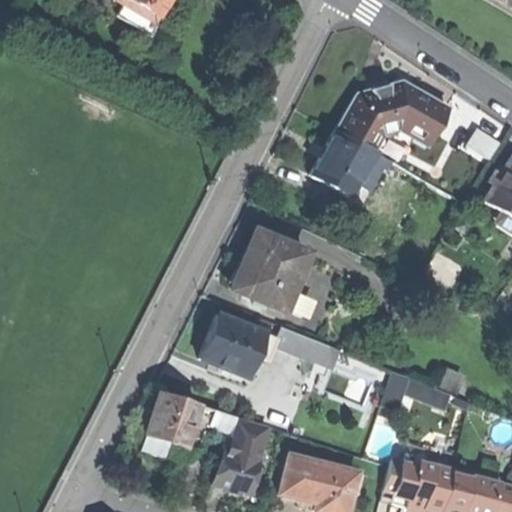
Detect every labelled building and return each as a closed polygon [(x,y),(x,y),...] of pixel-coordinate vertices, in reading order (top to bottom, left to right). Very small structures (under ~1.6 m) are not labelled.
[(151,24),(155,18),(125,0),(123,0),(120,6),(151,24)] [(125,0),(155,18),(165,0),(125,0)] [(397,117),(428,134),(445,102),(421,88),(397,75),(354,87),(335,123),(363,138),(373,119),(375,117),(397,117)] [(424,140),(428,134),(397,117),(394,123),(424,140)] [(383,125),(373,119),(363,138),(373,144),(383,125)] [(464,137),(486,151),(496,136),(474,121),(464,137)] [(355,177),(373,144),(363,138),(335,123),(322,146),(311,167),(349,188),(355,177)] [(385,150),(373,144),(355,177),(367,183),(385,150)] [(497,204),(511,213),(511,152),(508,150),(497,168),(490,179),(481,194),(497,204)] [(483,175),(490,179),(497,168),(490,164),(483,175)] [(510,226),(511,223),(511,213),(497,204),(491,214),(510,226)] [(232,279),(282,300),(305,245),(254,225),(245,247),(234,275),(232,279)] [(228,273),(234,275),(245,247),(240,245),(234,258),(228,273)] [(211,321),(195,314),(179,351),(195,358),(211,321)] [(224,337),(216,357),(238,366),(248,370),(263,376),(271,355),(280,332),(233,314),(224,337)] [(298,326),(293,338),(292,341),(349,363),(355,348),(298,326)] [(293,338),(280,332),(271,355),(284,360),(292,341),(293,338)] [(434,378),(456,386),(461,372),(439,364),(434,378)] [(246,376),(248,370),(238,366),(236,372),(246,376)] [(384,400),(402,404),(409,374),(391,370),(384,400)] [(196,394),(157,383),(150,406),(145,425),(169,432),(184,436),(196,394)] [(234,405),(196,394),(184,436),(169,432),(165,448),(195,456),(206,418),(229,424),(233,409),(234,405)] [(212,475),(249,483),(266,417),(233,409),(229,424),(212,475)] [(165,448),(169,432),(145,425),(140,440),(165,448)] [(288,446),(279,483),(308,491),(317,493),(314,503),(324,506),(344,511),(346,503),(356,463),(288,446)] [(440,504),(442,498),(451,465),(451,462),(415,452),(413,458),(387,451),(379,481),(408,488),(404,501),(420,505),(422,499),(440,504)] [(364,465),(356,463),(346,503),(354,506),(364,465)] [(451,465),(442,498),(458,502),(494,511),(504,511),(511,484),(511,478),(467,467),(466,469),(451,465)] [(390,497),(404,501),(408,488),(379,481),(376,493),(390,497)] [(306,501),(314,503),(317,493),(308,491),(306,501)] [(494,511),(458,502),(455,511),(494,511)]
